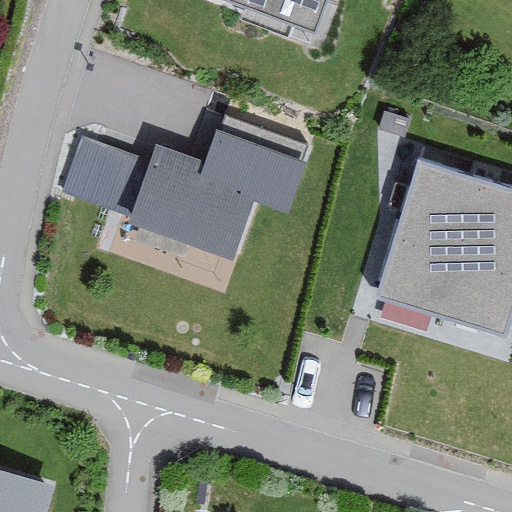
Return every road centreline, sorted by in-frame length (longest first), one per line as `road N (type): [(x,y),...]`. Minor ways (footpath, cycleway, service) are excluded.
road 1 (residential): [(498,511),(0,359)]
road 2 (residential): [(0,286),(48,57),(72,0)]
